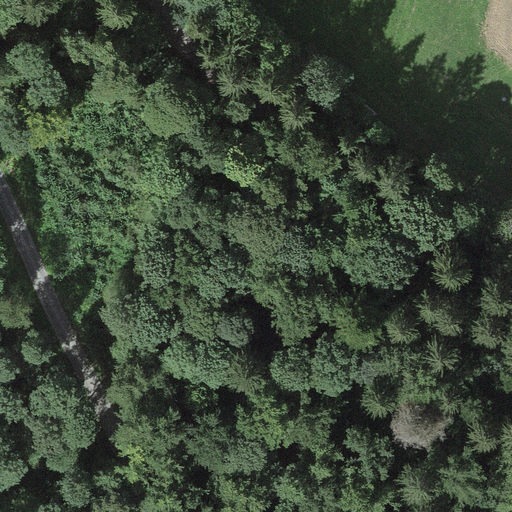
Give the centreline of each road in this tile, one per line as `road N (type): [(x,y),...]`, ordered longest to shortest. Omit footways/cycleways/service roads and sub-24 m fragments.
road 1 (track): [(160,0),(214,71),(428,211),(511,249)]
road 2 (track): [(133,511),(117,436),(0,195)]
